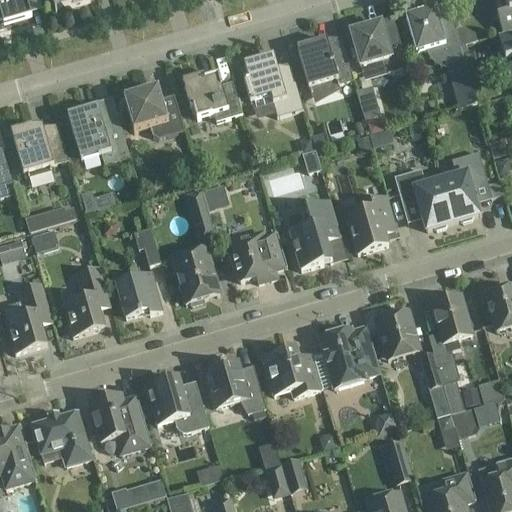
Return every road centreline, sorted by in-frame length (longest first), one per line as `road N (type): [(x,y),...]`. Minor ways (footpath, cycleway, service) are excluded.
road 1 (residential): [(0,392),(511,247)]
road 2 (residential): [(0,96),(328,0)]
